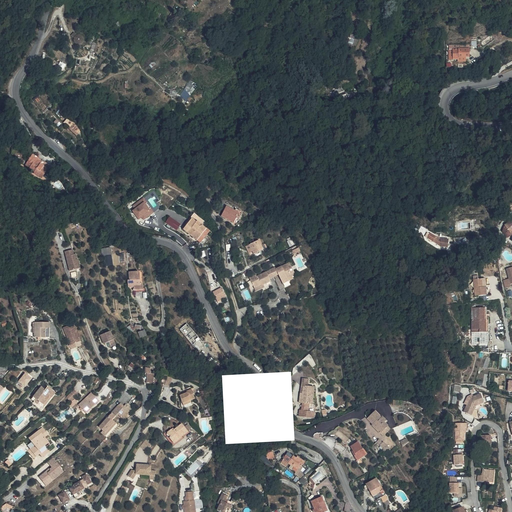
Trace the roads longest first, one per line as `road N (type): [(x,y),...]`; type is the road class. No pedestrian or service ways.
road 1 (tertiary): [(50,0),(17,81),(23,112),(122,226),(183,256),(224,343),(266,386),(290,431),(328,450),(362,511)]
road 2 (residential): [(511,511),(500,432),(489,424),(477,426),(471,443),(474,502)]
road 3 (secondary): [(511,73),(452,90),(443,105),(453,119),(511,124)]
road 4 (unknown): [(108,374),(58,237)]
road 5 (residential): [(147,397),(94,511)]
